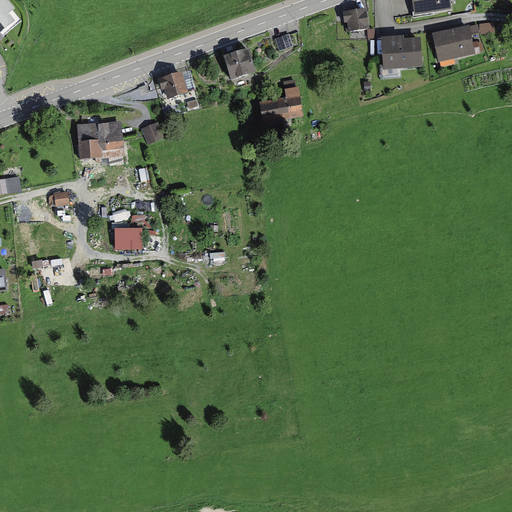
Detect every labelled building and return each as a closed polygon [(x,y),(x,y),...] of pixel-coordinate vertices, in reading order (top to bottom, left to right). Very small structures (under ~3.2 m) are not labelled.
[(5,0),(1,0),(0,1),(0,37),(22,20),(5,0)] [(452,0),(410,0),(414,16),(454,10),(452,0)] [(373,10),(343,13),(345,36),(375,33),(373,10)] [(473,29),(433,38),(439,65),(479,56),(473,29)] [(280,50),(293,46),(290,34),(276,38),(280,50)] [(423,39),(381,40),(382,69),(424,67),(423,39)] [(254,48),(222,58),(230,81),(262,71),(254,48)] [(189,71),(164,81),(172,98),(196,88),(189,71)] [(288,101),(261,104),(263,118),(303,115),(301,89),(287,91),(288,101)] [(130,116),(82,120),(85,158),(107,156),(106,151),(133,149),(130,116)] [(153,125),(143,129),(150,144),(160,139),(153,125)] [(24,175),(0,178),(0,183),(1,192),(27,187),(24,175)] [(79,190),(54,193),(56,205),(80,202),(79,190)] [(111,210),(112,220),(130,219),(129,209),(111,210)] [(133,229),(145,229),(145,235),(158,235),(158,230),(148,230),(147,214),(133,215),(133,229)] [(116,229),(116,250),(144,250),(144,229),(116,229)] [(9,270),(0,270),(0,291),(11,290),(9,270)]
